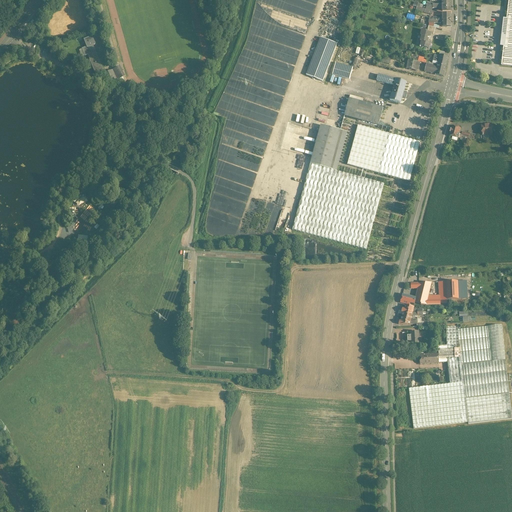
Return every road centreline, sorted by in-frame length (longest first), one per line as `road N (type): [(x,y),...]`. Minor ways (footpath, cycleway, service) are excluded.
road 1 (secondary): [(451,85),(387,329),(387,511)]
road 2 (track): [(107,373),(228,380),(273,392),(283,387),(294,266),(402,264)]
road 3 (unclassified): [(187,244),(195,195),(188,181),(127,146),(93,83),(9,38)]
